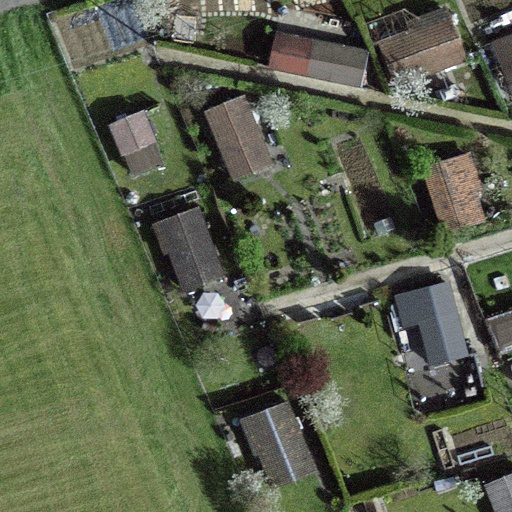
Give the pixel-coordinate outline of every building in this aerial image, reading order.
[(468,63),(445,9),(374,38),(397,93),(468,63)] [(360,92),(368,54),(276,34),(268,72),(360,92)] [(511,35),(491,44),(511,93),(511,35)] [(203,114),(233,185),(274,168),(244,96),(203,114)] [(157,145),(144,112),(107,127),(120,160),(123,159),(131,180),(163,168),(154,146),(157,145)] [(485,197),(470,153),(419,170),(442,238),(484,224),(476,199),(485,197)] [(184,296),(226,280),(199,207),(151,226),(163,259),(169,257),(184,296)] [(469,358),(450,283),(393,298),(398,317),(390,320),(394,332),(402,330),(402,332),(417,328),(428,369),(469,358)] [(272,493),(318,474),(300,430),(303,428),(298,416),(295,417),(289,403),(239,424),(254,458),(257,457),(272,493)] [(511,511),(511,475),(484,487),(494,511),(511,511)]
